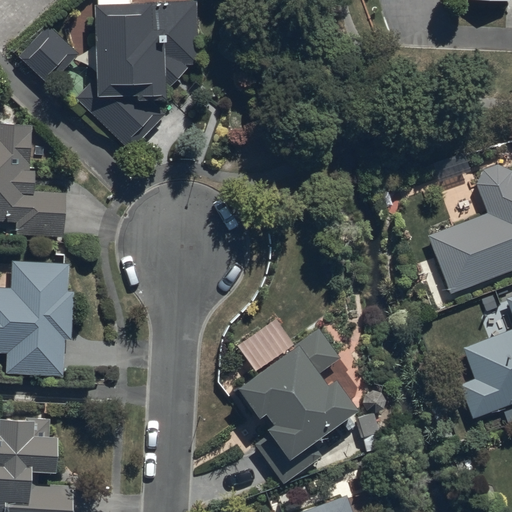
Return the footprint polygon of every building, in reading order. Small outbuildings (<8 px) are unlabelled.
[(143,6),(143,10),(129,10),(129,0),(96,0),(96,11),(94,11),(97,81),(76,101),(129,152),(164,118),(156,110),(156,106),(163,106),(163,93),(189,68),(197,68),(196,5),(143,6)] [(36,65),(53,80),(77,54),(46,26),(18,57),(32,70),(36,65)] [(28,174),(31,127),(0,125),(0,222),(14,223),(14,237),(63,240),(66,196),(33,194),(34,174),(28,174)] [(486,217),(426,237),(448,296),(511,272),(511,175),(499,166),(484,171),(477,186),(486,217)] [(0,354),(5,355),(4,375),(63,378),(65,344),(70,344),(73,294),(67,294),(69,268),(0,264),(0,354)] [(472,422),(511,407),(511,297),(504,300),(506,305),(481,314),(490,339),(461,350),(473,383),(460,388),(472,422)] [(293,349),(274,322),(237,349),(258,378),(236,393),(258,424),(264,419),(271,429),(264,434),(266,437),(252,446),(282,488),(323,460),(315,448),(357,418),(334,385),(326,391),(316,378),(340,361),(319,331),(314,335),(293,349)] [(0,511),(70,511),(71,492),(64,492),(64,487),(43,486),(43,479),(54,480),(56,442),(49,442),(50,422),(0,420),(0,511)] [(352,511),(347,497),(306,511),(352,511)]
